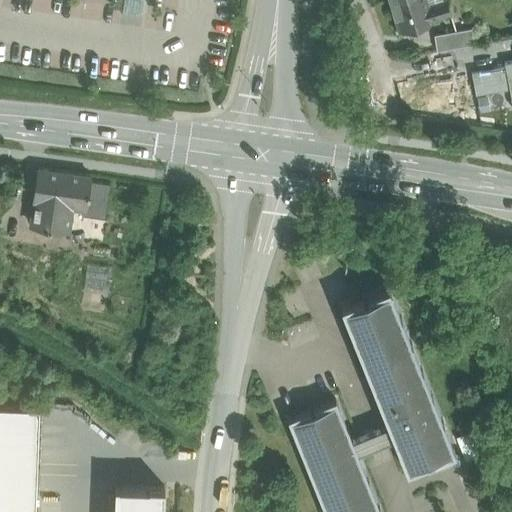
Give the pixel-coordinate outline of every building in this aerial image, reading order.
[(143,0),(123,0),(121,16),(141,19),(143,0)] [(446,0),(389,0),(399,31),(433,20),(433,19),(451,14),(446,0)] [(471,28),(434,34),(436,51),(474,44),(471,28)] [(511,60),(472,67),(476,93),(511,86),(511,60)] [(90,174),(39,167),(31,224),(67,229),(71,205),(83,207),(85,207),(89,180),(90,174)] [(110,183),(89,180),(85,207),(83,207),(82,214),(105,218),(110,183)] [(110,266),(87,264),(84,289),(107,291),(110,266)] [(341,306),(388,424),(394,438),(407,469),(428,460),(427,457),(431,456),(433,459),(454,450),(389,286),(367,295),(369,298),(364,300),(362,297),(341,306)] [(352,439),(335,398),(314,407),(315,410),(311,412),(309,408),(288,417),(325,511),(381,511),(370,484),(358,453),(394,438),(388,424),(352,439)] [(35,511),(39,407),(0,406),(0,511),(35,511)] [(148,485),(118,484),(118,483),(115,483),(113,511),(162,511),(164,484),(149,484),(148,485)]
